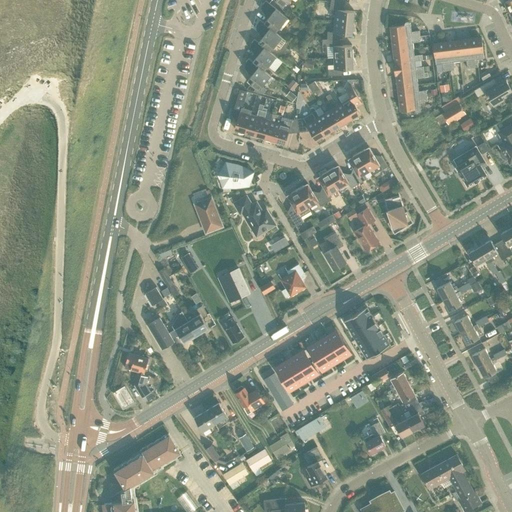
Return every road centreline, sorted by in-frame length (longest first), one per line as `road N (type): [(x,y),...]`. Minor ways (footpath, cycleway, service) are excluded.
road 1 (secondary): [(81,430),(158,0)]
road 2 (tertiary): [(81,430),(119,431),(389,269)]
road 3 (residential): [(378,120),(299,163),(218,141),(221,97),(250,0)]
road 4 (unclassified): [(470,425),(389,269)]
road 5 (residential): [(329,511),(363,479),(470,425)]
road 6 (unclassified): [(445,235),(378,120)]
road 7 (residential): [(378,120),(368,63),(374,0)]
